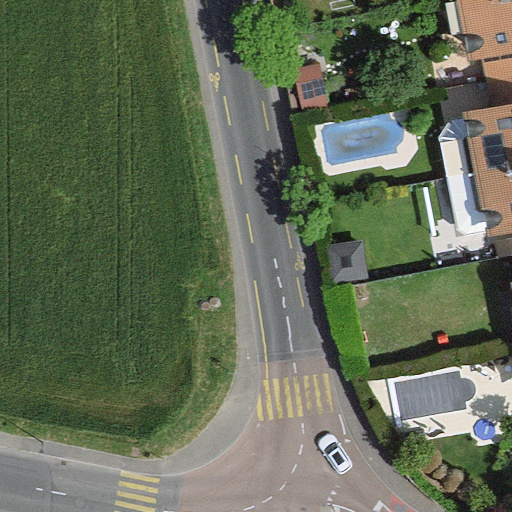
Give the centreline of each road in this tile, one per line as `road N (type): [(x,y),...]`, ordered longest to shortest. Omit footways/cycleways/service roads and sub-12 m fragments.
road 1 (tertiary): [(298,374),(227,0)]
road 2 (tertiary): [(173,511),(0,480)]
